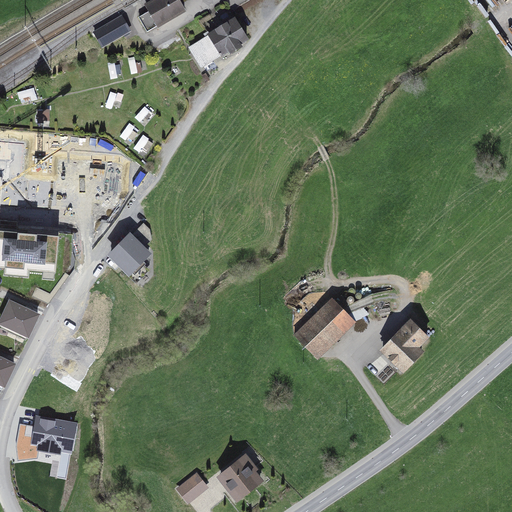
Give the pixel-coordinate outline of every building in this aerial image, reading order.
[(138,17),(147,32),(186,10),(182,3),(187,0),(150,0),(144,4),(148,11),(138,17)] [(121,15),(92,32),(102,48),(130,30),(121,15)] [(233,18),(186,46),(200,69),(246,40),(233,18)] [(134,57),(128,58),(132,74),(142,72),(140,62),(136,63),(134,57)] [(114,62),(108,63),(111,79),(118,78),(114,62)] [(161,92),(172,85),(163,70),(151,77),(161,92)] [(33,89),(18,93),(21,103),(36,99),(33,89)] [(110,92),(105,106),(111,108),(114,99),(121,102),(122,96),(110,92)] [(145,107),(135,118),(139,122),(144,116),(147,119),(152,113),(145,107)] [(49,111),(37,111),(37,123),(49,123),(49,111)] [(24,113),(14,113),(14,118),(21,118),(21,122),(24,122),(24,113)] [(134,127),(130,124),(120,137),(130,144),(137,135),(132,131),(134,127)] [(154,143),(143,135),(134,148),(139,152),(141,149),(147,152),(154,143)] [(56,238),(0,232),(0,265),(54,270),(56,238)] [(130,234),(110,254),(130,273),(149,253),(130,234)] [(315,359),(357,318),(337,298),(295,339),(315,359)] [(39,314),(9,301),(0,321),(0,322),(29,336),(39,314)] [(426,334),(412,321),(383,351),(403,370),(425,347),(419,341),(426,334)] [(15,361),(0,354),(0,386),(3,387),(15,361)] [(245,457),(220,474),(238,499),(262,482),(245,457)] [(176,485),(186,502),(209,489),(199,472),(176,485)]
